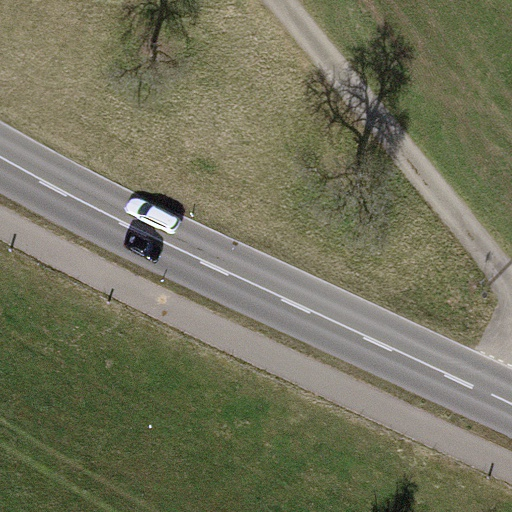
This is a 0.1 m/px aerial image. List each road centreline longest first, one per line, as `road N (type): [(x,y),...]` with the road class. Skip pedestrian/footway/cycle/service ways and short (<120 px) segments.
road 1 (tertiary): [(0,156),(511,403)]
road 2 (track): [(286,0),(511,282)]
